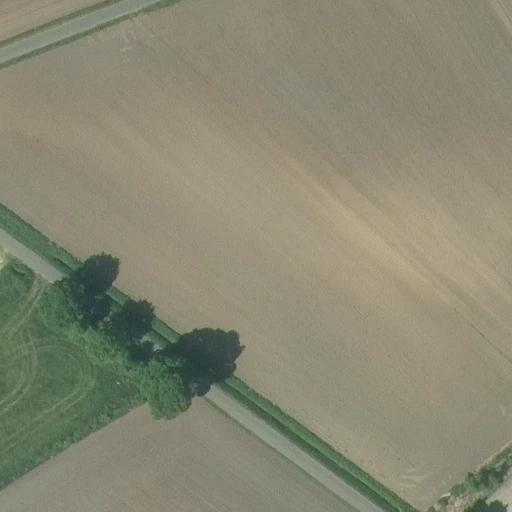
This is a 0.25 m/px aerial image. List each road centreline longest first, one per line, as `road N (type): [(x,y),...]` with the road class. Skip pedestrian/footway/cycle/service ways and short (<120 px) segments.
road 1 (unclassified): [(0,205),(404,511)]
road 2 (unclassified): [(141,0),(0,55)]
